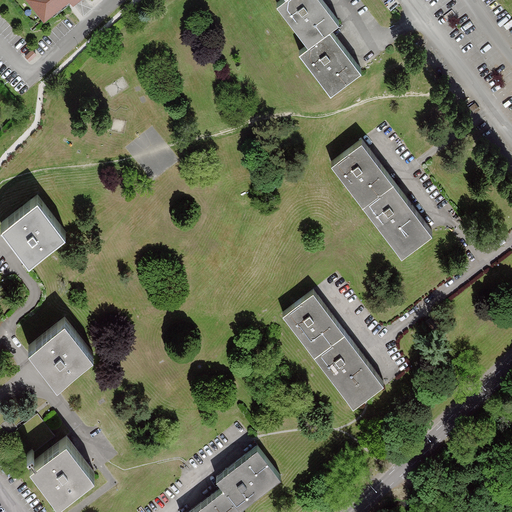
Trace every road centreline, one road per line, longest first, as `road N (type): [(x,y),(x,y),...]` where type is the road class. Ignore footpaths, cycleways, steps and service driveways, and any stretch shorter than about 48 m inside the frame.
road 1 (unclassified): [(356,511),(511,365)]
road 2 (residential): [(117,0),(32,76),(0,42)]
